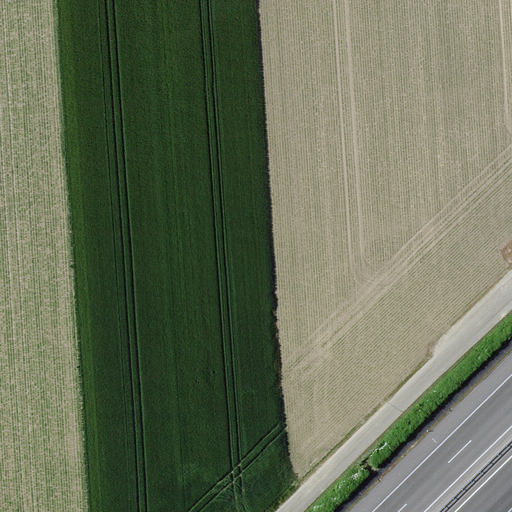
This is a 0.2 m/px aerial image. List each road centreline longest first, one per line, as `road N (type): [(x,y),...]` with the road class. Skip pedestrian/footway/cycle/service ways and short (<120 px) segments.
road 1 (track): [(289,511),(511,295)]
road 2 (motorway): [(511,400),(398,511)]
